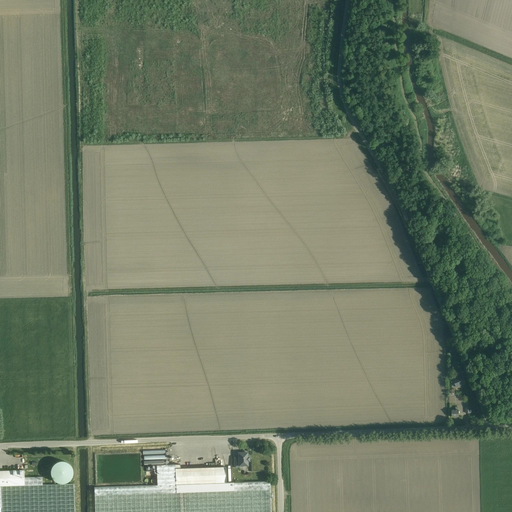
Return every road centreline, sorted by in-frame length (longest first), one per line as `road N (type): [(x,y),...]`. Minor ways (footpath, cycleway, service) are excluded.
road 1 (unclassified): [(490,427),(408,223),(344,103),(347,0)]
road 2 (unclassified): [(0,446),(278,436)]
road 3 (unclassified): [(278,436),(490,427)]
